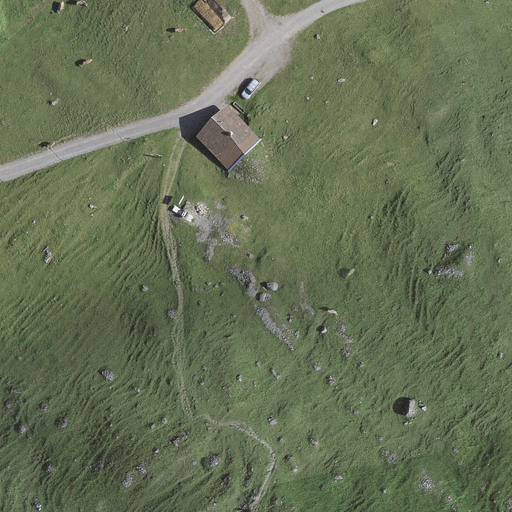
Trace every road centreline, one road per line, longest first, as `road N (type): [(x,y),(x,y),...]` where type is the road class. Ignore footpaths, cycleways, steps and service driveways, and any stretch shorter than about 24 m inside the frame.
road 1 (track): [(186,118),(314,13),(345,0)]
road 2 (track): [(0,173),(186,118)]
